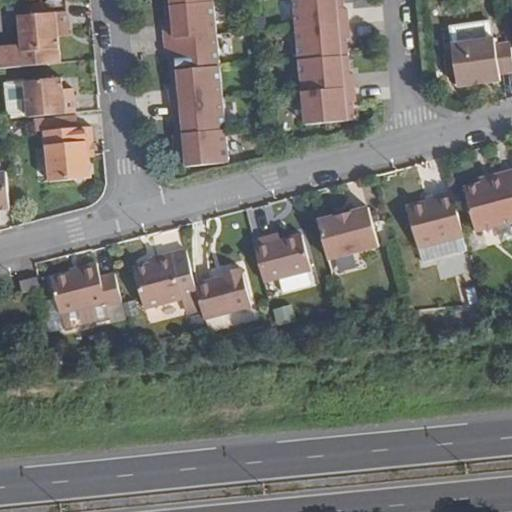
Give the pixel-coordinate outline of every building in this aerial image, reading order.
[(218,31),(214,0),(197,0),(167,3),(169,21),(164,22),(165,36),(218,31)] [(344,10),(342,0),(293,0),(296,27),(349,23),(348,10),(344,10)] [(0,65),(0,67),(60,62),(58,36),(68,34),(66,10),(18,14),(21,44),(0,45),(0,65)] [(351,36),(349,23),(296,27),(299,59),(348,55),(346,37),(351,36)] [(220,63),(218,31),(165,36),(166,49),(171,48),(173,67),(220,63)] [(500,73),(511,71),(511,47),(511,41),(496,44),(495,37),(453,44),(458,85),(501,80),(500,73)] [(349,75),(348,55),(299,59),(302,92),(355,87),(354,75),(349,75)] [(223,96),(220,63),(173,67),(175,84),(170,84),(171,100),(223,96)] [(28,117),(75,112),(72,87),(63,88),(62,77),(24,81),(28,117)] [(8,119),(28,117),(24,81),(5,83),(8,119)] [(356,101),(355,87),(302,92),(305,123),(354,120),(352,101),(356,101)] [(223,96),(171,100),(173,113),(176,113),(178,131),(227,128),(223,96)] [(87,140),(94,139),(92,125),(45,129),(49,180),(91,176),(89,156),(87,140)] [(230,158),(227,128),(178,131),(174,132),(175,144),(179,144),(181,162),(230,158)] [(96,156),(94,139),(87,140),(89,156),(96,156)] [(476,228),(511,219),(511,167),(504,169),(505,176),(481,181),(465,184),(476,228)] [(480,175),(481,181),(505,176),(504,169),(480,175)] [(0,209),(11,209),(8,173),(0,173),(0,209)] [(418,245),(464,233),(452,188),(435,191),(437,198),(426,200),(407,205),(418,245)] [(424,194),(426,200),(437,198),(435,191),(424,194)] [(337,214),(352,210),(351,204),(335,207),(337,214)] [(319,218),(328,257),(379,245),(370,206),(352,210),(337,214),(319,218)] [(254,237),(265,281),(311,269),(302,230),(280,236),(270,239),(268,233),(254,237)] [(270,239),(280,236),(279,230),(268,233),(270,239)] [(157,261),(150,263),(136,267),(145,306),(184,296),(188,311),(202,307),(195,281),(186,248),(173,251),(156,256),(157,261)] [(123,299),(115,269),(102,272),(98,258),(80,263),(81,267),(71,270),(52,275),(61,309),(106,298),(107,303),(123,299)] [(202,307),(204,316),(250,305),(241,265),(222,269),(222,274),(195,281),(202,307)] [(37,274),(21,278),(24,289),(40,286),(37,274)] [(106,298),(61,309),(65,324),(110,312),(107,303),(106,298)]
